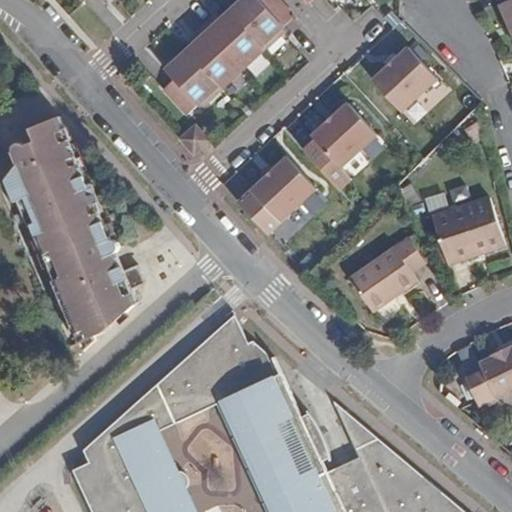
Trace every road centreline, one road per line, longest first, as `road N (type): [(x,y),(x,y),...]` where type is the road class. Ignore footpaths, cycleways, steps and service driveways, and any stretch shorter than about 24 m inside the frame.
road 1 (residential): [(230,251),(0,458)]
road 2 (residential): [(290,0),(335,49),(183,192)]
road 3 (residential): [(385,394),(230,251)]
road 4 (residential): [(511,502),(385,394)]
road 5 (residential): [(511,138),(499,87),(436,0)]
road 6 (residential): [(385,394),(425,353),(511,309)]
road 7 (residential): [(183,192),(82,79)]
